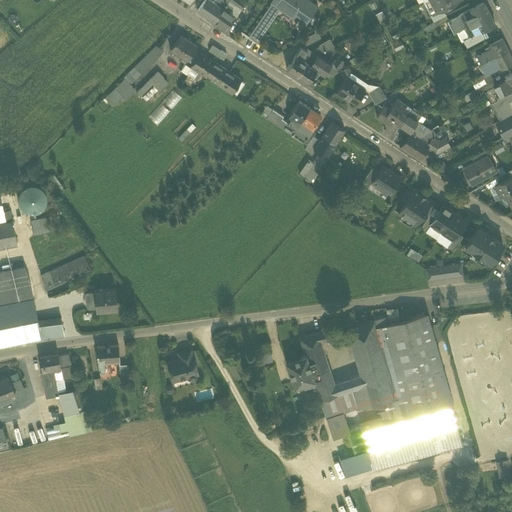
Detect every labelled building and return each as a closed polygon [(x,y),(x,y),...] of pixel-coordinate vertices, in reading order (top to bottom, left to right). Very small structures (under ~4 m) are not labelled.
[(203,0),(197,10),(214,21),(223,8),(216,4),(210,0),(203,0)] [(218,0),(216,4),(223,8),(228,0),(218,0)] [(228,0),(223,8),(235,16),(241,8),(228,0)] [(228,0),(241,8),(245,2),(242,0),(228,0)] [(271,0),(271,2),(249,35),(258,41),(280,8),(304,24),(317,4),(311,0),(271,0)] [(424,0),(432,13),(436,11),(429,0),(424,0)] [(457,0),(429,0),(436,11),(436,12),(442,8),(457,0)] [(483,1),(470,8),(482,30),(495,23),(483,1)] [(226,30),(235,16),(223,8),(214,21),(226,30)] [(448,18),(445,13),(442,8),(436,12),(436,11),(432,13),(430,14),(433,20),(434,21),(436,25),(448,18)] [(470,8),(457,15),(463,28),(468,37),(480,31),(482,30),(470,8)] [(386,17),(382,10),(375,13),(379,21),(386,17)] [(456,32),(463,28),(457,15),(448,20),(454,33),(456,32)] [(436,25),(434,21),(423,27),(425,32),(437,26),(436,25)] [(463,28),(456,32),(461,41),(463,40),(468,37),(463,28)] [(463,40),(466,45),(471,42),(483,36),(480,31),(468,37),(463,40)] [(302,39),(305,44),(317,38),(314,33),(302,39)] [(170,49),(186,60),(187,59),(194,49),(196,45),(180,34),(170,49)] [(318,44),(320,46),(327,42),(330,48),(334,45),(330,38),(318,44)] [(489,44),(493,51),(495,56),(508,50),(501,38),(489,44)] [(315,48),(319,53),(330,48),(327,42),(320,46),(315,48)] [(489,47),(487,42),(474,48),(477,53),(489,47)] [(208,49),(217,55),(221,49),(212,43),(208,49)] [(123,77),(124,78),(129,83),(163,49),(159,47),(156,45),(123,77)] [(286,68),(296,74),(305,60),(301,57),(306,49),(305,49),(301,46),(295,53),(286,68)] [(307,46),(305,49),(306,49),(301,57),(305,60),(312,50),(307,46)] [(187,59),(193,63),(200,53),(194,49),(187,59)] [(230,55),(221,49),(217,55),(227,61),(230,55)] [(511,58),(508,50),(495,56),(498,62),(502,68),(511,63),(511,58)] [(488,60),(495,56),(493,51),(485,55),(488,60)] [(191,66),(204,74),(213,61),(200,52),(200,53),(193,63),(191,66)] [(310,63),(305,60),(296,74),(307,81),(313,72),(317,75),(321,70),(325,63),(321,60),(322,57),(314,52),(310,58),(311,59),(310,63)] [(476,56),(480,64),(488,60),(485,55),(484,52),(476,56)] [(338,56),(334,63),(341,67),(345,61),(338,56)] [(493,65),(498,62),(495,56),(488,60),(491,66),(493,65)] [(322,71),(329,76),(343,68),(341,67),(334,63),(329,60),(327,64),(322,71)] [(491,66),(488,60),(480,64),(485,73),(488,72),(493,69),(491,66)] [(226,69),(213,61),(204,74),(217,83),(231,92),(240,79),(226,70),(226,69)] [(430,63),(423,67),(427,73),(433,69),(430,63)] [(158,89),(159,90),(167,83),(157,72),(149,79),(152,83),(154,85),(158,89)] [(351,72),(348,76),(366,87),(368,83),(351,72)] [(493,82),(492,79),(488,72),(485,73),(472,80),(476,88),(479,94),(484,91),(487,90),(490,89),(493,87),(495,86),(493,82)] [(345,94),(356,102),(365,88),(366,87),(348,76),(347,75),(337,91),(344,96),(345,94)] [(124,78),(114,88),(121,94),(125,99),(135,89),(129,83),(124,78)] [(137,91),(141,95),(152,83),(149,79),(137,91)] [(500,83),(502,87),(509,83),(507,79),(500,82),(500,83)] [(497,96),(511,88),(509,83),(502,87),(500,83),(495,86),(493,87),(497,96)] [(368,90),(375,103),(386,97),(379,84),(378,85),(368,90)] [(142,96),(146,100),(158,89),(154,85),(142,96)] [(487,90),(492,98),(497,96),(493,87),(490,89),(487,90)] [(112,103),(121,94),(114,88),(106,97),(112,103)] [(157,124),(183,97),(174,88),(149,116),(157,124)] [(511,106),(509,100),(511,98),(511,89),(511,88),(497,96),(498,99),(490,103),(499,119),(511,112),(511,106)] [(478,95),(474,89),(467,93),(471,99),(478,95)] [(484,91),(490,103),(498,99),(497,96),(492,98),(487,90),(484,91)] [(376,116),(389,124),(392,119),(395,121),(402,111),(407,104),(397,97),(389,108),(384,105),(376,116)] [(296,128),(296,126),(309,107),(298,100),(289,115),(291,117),(287,122),(296,128)] [(412,108),(407,104),(402,111),(407,115),(411,108),(412,108)] [(320,114),(309,107),(296,126),(302,130),(305,126),(310,129),(320,114)] [(266,117),(276,124),(281,118),(282,118),(283,116),(272,108),(266,117)] [(400,125),(410,131),(410,130),(419,136),(431,128),(418,120),(421,114),(411,108),(407,115),(400,125)] [(454,113),(459,119),(464,117),(460,110),(454,113)] [(395,121),(400,125),(407,115),(402,111),(395,121)] [(511,112),(499,119),(496,121),(505,138),(511,134),(511,130),(510,127),(511,126),(511,112)] [(276,124),(291,134),(296,128),(287,122),(282,118),(281,118),(276,124)] [(469,120),(462,124),(466,131),(473,127),(469,120)] [(326,157),(344,130),(331,121),(320,139),(313,149),(319,152),(326,157)] [(296,126),(296,128),(291,134),(307,144),(312,137),(313,135),(310,133),(309,135),(302,130),(296,126)] [(432,127),(431,128),(419,136),(428,141),(429,141),(432,136),(434,137),(435,136),(435,132),(432,127)] [(428,141),(419,136),(410,130),(410,131),(400,146),(409,152),(409,153),(419,159),(427,147),(431,149),(435,146),(438,140),(434,137),(432,136),(429,141),(428,141)] [(307,144),(313,149),(320,139),(313,135),(312,137),(307,144)] [(431,149),(434,155),(449,146),(444,137),(438,140),(435,146),(431,149)] [(500,141),(492,146),(496,154),(504,149),(500,141)] [(478,152),(481,157),(487,154),(488,154),(493,152),(490,146),(478,152)] [(303,176),(310,181),(326,157),(319,152),(311,165),(305,161),(297,172),(303,176)] [(471,157),(473,162),(481,157),(478,152),(471,157)] [(472,175),(475,181),(496,169),(488,154),(487,154),(481,157),(473,162),(463,167),(468,176),(472,175)] [(435,164),(439,172),(448,167),(444,160),(435,164)] [(371,181),(389,193),(401,176),(382,164),(378,171),(371,181)] [(361,182),(368,186),(371,181),(378,171),(372,167),(361,182)] [(501,196),(506,194),(511,190),(511,173),(510,175),(494,183),(501,196)] [(38,181),(32,179),(25,180),(20,184),(17,190),(17,196),(19,202),(24,206),(30,208),(37,206),(42,203),(45,197),(45,191),(43,185),(38,181)] [(401,197),(406,200),(413,189),(419,193),(420,191),(409,184),(401,197)] [(398,213),(415,224),(423,211),(430,200),(425,197),(419,193),(413,189),(406,200),(398,213)] [(421,225),(427,228),(430,224),(429,224),(434,216),(429,213),(436,202),(426,195),(425,197),(430,200),(423,211),(428,215),(421,225)] [(430,224),(441,231),(454,211),(443,203),(434,216),(429,224),(430,224)] [(10,209),(2,211),(5,222),(12,220),(10,209)] [(466,219),(454,211),(441,231),(452,239),(453,239),(458,231),(466,219)] [(52,229),(49,217),(31,221),(33,233),(52,229)] [(0,246),(17,243),(12,220),(5,222),(1,222),(0,222),(0,246)] [(441,231),(430,224),(427,228),(425,230),(437,238),(441,231)] [(484,258),(490,262),(494,256),(495,256),(499,250),(498,249),(503,243),(492,236),(491,237),(488,235),(488,233),(477,226),(473,233),(472,232),(468,239),(469,239),(465,246),(471,249),(469,253),(482,262),(484,258)] [(452,239),(441,231),(437,238),(436,239),(447,247),(447,246),(452,239)] [(447,246),(453,250),(463,235),(458,231),(453,239),(452,239),(447,246)] [(409,247),(406,254),(419,259),(421,252),(409,247)] [(41,275),(46,290),(51,288),(91,270),(84,255),(41,275)] [(426,268),(427,280),(463,274),(461,262),(443,265),(426,268)] [(0,270),(0,289),(30,283),(24,269),(24,265),(0,270)] [(0,304),(33,297),(30,283),(0,289),(0,304)] [(94,291),(96,304),(96,310),(117,308),(115,289),(94,291)] [(90,305),(96,304),(94,291),(85,292),(86,298),(89,298),(90,305)] [(33,298),(33,297),(0,304),(0,345),(40,337),(41,337),(41,336),(40,336),(37,321),(33,298)] [(425,312),(388,323),(374,327),(394,398),(404,395),(410,416),(451,404),(425,312)] [(372,319),(374,327),(388,323),(385,315),(372,319)] [(40,337),(40,338),(64,335),(61,318),(37,321),(40,336),(41,336),(41,337),(40,337)] [(383,401),(394,398),(374,327),(372,319),(346,325),(348,334),(349,334),(361,374),(364,385),(369,405),(371,405),(383,401)] [(346,325),(332,328),(334,338),(348,334),(346,325)] [(323,341),(334,338),(332,328),(320,331),(323,341)] [(320,399),(338,394),(334,382),(320,341),(323,341),(320,331),(298,336),(305,355),(306,354),(314,379),(320,399)] [(257,345),(259,352),(270,350),(269,343),(257,345)] [(97,346),(98,363),(104,363),(109,363),(119,362),(118,344),(97,346)] [(168,362),(173,381),(188,377),(189,378),(192,380),(195,379),(197,376),(197,374),(190,350),(179,353),(180,359),(168,362)] [(39,356),(42,370),(42,371),(54,369),(61,368),(61,367),(58,355),(58,352),(39,356)] [(58,355),(61,367),(71,365),(68,354),(58,355)] [(286,361),(294,386),(314,379),(306,354),(305,355),(286,361)] [(227,363),(235,378),(245,373),(237,357),(227,363)] [(54,369),(56,380),(75,377),(71,365),(61,367),(61,368),(54,369)] [(56,380),(54,369),(42,371),(42,370),(41,370),(46,396),(58,394),(56,380)] [(361,374),(334,382),(338,394),(352,389),(364,385),(361,374)] [(0,379),(0,397),(0,398),(15,392),(8,376),(0,379)] [(94,379),(96,390),(103,388),(101,378),(101,377),(95,378),(94,379)] [(364,385),(352,389),(357,407),(357,409),(365,407),(369,405),(364,385)] [(92,431),(88,417),(78,389),(58,394),(66,422),(68,430),(70,436),(92,431)] [(320,399),(326,415),(336,412),(337,413),(343,411),(357,407),(352,389),(338,394),(320,399)] [(382,424),(410,416),(404,395),(394,398),(383,401),(386,410),(378,412),(382,424)] [(462,444),(451,404),(410,416),(382,424),(378,425),(376,417),(360,422),(373,467),(373,469),(462,444)] [(346,419),(343,411),(337,413),(336,412),(326,415),(329,425),(346,419)] [(346,419),(329,425),(333,438),(347,433),(355,454),(340,459),(345,476),(373,467),(360,422),(348,426),(346,419)] [(60,431),(68,430),(66,422),(59,424),(60,431)] [(0,426),(0,448),(3,448),(3,447),(8,446),(7,441),(6,442),(2,426),(0,426)] [(508,459),(497,460),(498,477),(509,476),(508,459)]
